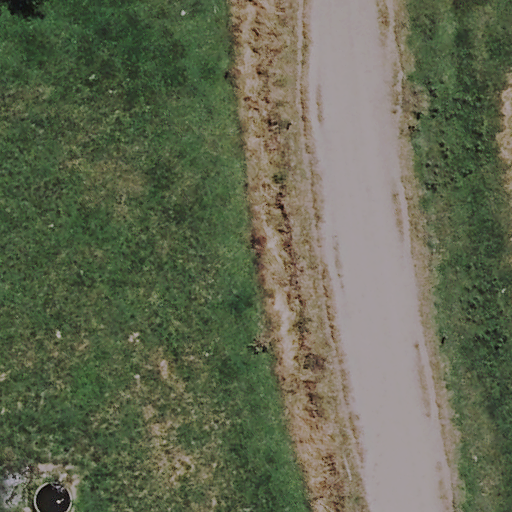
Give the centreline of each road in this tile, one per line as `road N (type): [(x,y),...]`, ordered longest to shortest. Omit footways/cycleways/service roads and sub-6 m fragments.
road 1 (track): [(0,191),(511,57)]
road 2 (track): [(423,511),(336,106),(334,0)]
